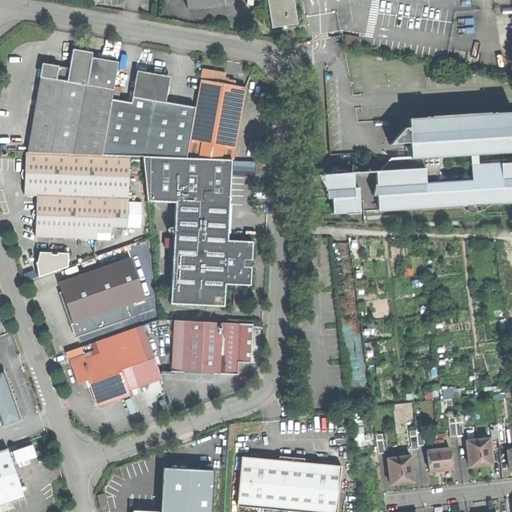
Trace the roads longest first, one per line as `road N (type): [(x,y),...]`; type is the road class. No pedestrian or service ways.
road 1 (unclassified): [(75,466),(269,396),(278,370),(287,85),(284,72),(258,51),(26,13),(0,20)]
road 2 (track): [(282,229),(511,234)]
road 3 (unclassified): [(0,263),(75,466)]
road 4 (track): [(385,231),(401,364)]
road 5 (track): [(462,233),(477,355)]
road 6 (residential): [(511,488),(389,501)]
